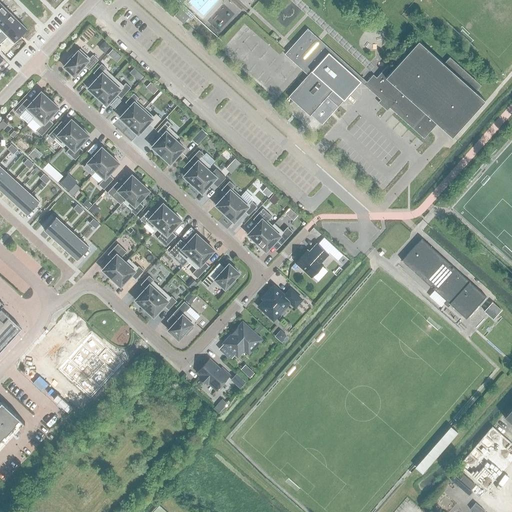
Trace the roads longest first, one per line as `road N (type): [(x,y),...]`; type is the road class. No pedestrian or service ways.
road 1 (residential): [(34,64),(264,275)]
road 2 (residential): [(264,275),(188,357),(177,359),(87,285),(47,303),(41,323)]
road 3 (residential): [(47,297),(69,272),(0,210)]
